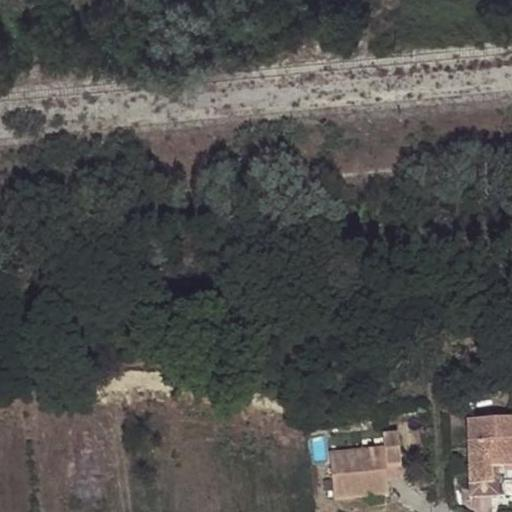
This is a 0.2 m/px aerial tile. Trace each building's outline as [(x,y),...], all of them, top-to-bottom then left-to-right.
[(457,401),(439,405),(441,417),(460,416),(457,401)] [(511,419),(465,423),(468,471),(490,470),(511,468),(511,419)] [(388,494),(386,479),(385,468),(401,467),(397,433),(382,435),(383,449),(328,454),(333,500),(388,494)] [(385,468),(386,479),(402,478),(401,467),(385,468)] [(490,470),(468,471),(469,485),(491,483),(491,476),(490,470)]
